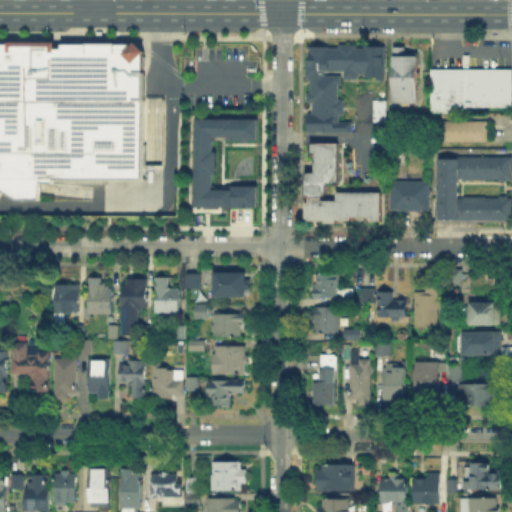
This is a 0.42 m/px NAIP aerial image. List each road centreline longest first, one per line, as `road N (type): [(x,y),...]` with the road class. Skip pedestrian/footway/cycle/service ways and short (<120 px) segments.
road 1 (residential): [(0,432),(511,433)]
road 2 (residential): [(0,245),(511,245)]
road 3 (residential): [(282,13),(277,511)]
road 4 (secondary): [(511,13),(282,13)]
road 5 (secondary): [(282,13),(93,13)]
